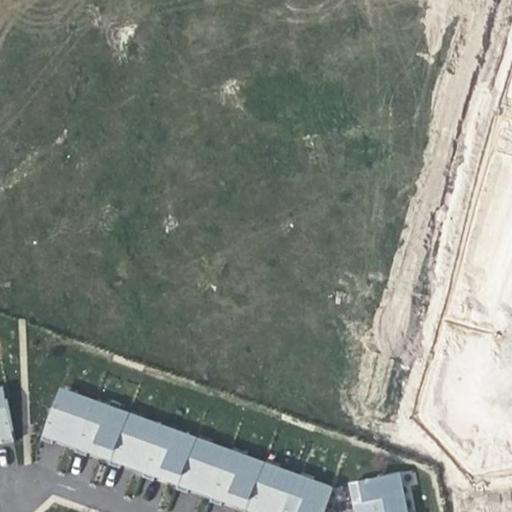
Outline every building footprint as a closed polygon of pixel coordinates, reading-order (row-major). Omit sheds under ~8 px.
[(60,389),(57,399),(74,405),(77,396),(60,389)] [(57,399),(42,439),(53,443),(56,435),(67,439),(79,443),(76,451),(87,456),(90,447),(100,451),(112,456),(109,464),(121,468),(124,460),(133,463),(146,468),(143,476),(155,480),(158,472),(168,476),(180,480),(177,488),(188,493),(191,484),(202,488),(214,493),(211,501),(222,505),(225,497),(236,501),(248,505),(245,511),(258,511),(259,509),(267,511),(323,511),(332,488),(313,481),(310,491),(296,486),(299,476),(280,469),(276,479),(262,473),(266,464),(245,456),(242,466),(227,461),(231,451),(212,444),(208,454),(194,449),(198,439),(178,432),(175,442),(161,437),(165,427),(144,420),(141,429),(127,424),(130,415),(111,408),(107,417),(94,412),(97,403),(77,396),(74,405),(57,399)] [(0,435),(1,435),(3,443),(15,441),(6,399),(0,399),(0,435)] [(111,408),(97,403),(94,412),(107,417),(111,408)] [(144,420),(130,415),(127,424),(141,429),(144,420)] [(178,432),(165,427),(161,437),(175,442),(178,432)] [(212,444),(198,439),(194,449),(208,454),(212,444)] [(245,456),(231,451),(227,461),(242,466),(245,456)] [(280,469),(266,464),(262,473),(276,479),(280,469)] [(407,511),(399,473),(354,482),(358,500),(360,511),(407,511)] [(313,481),(299,476),(296,486),(310,491),(313,481)]
